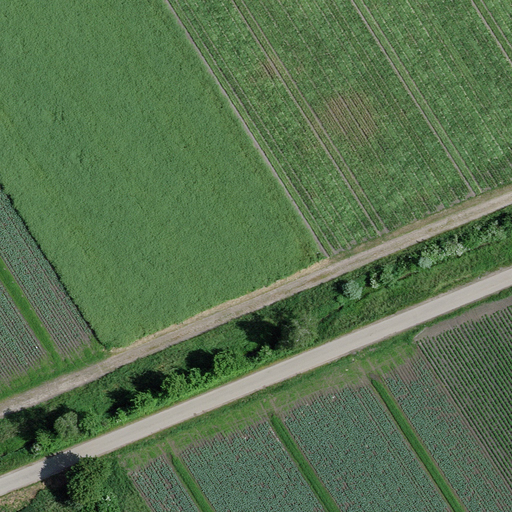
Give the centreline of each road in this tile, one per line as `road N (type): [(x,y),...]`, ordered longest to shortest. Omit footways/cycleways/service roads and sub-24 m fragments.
road 1 (unclassified): [(0,492),(511,281)]
road 2 (track): [(511,195),(0,406)]
